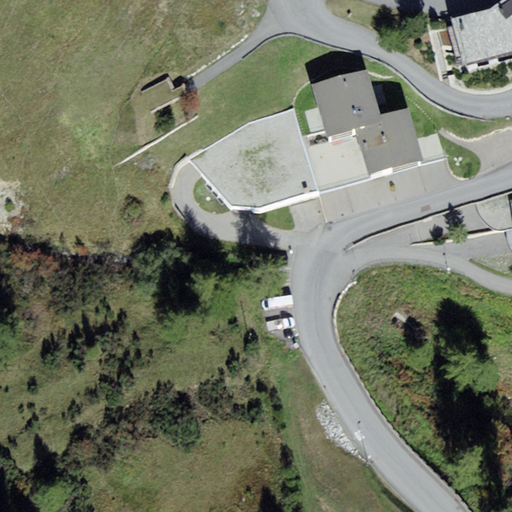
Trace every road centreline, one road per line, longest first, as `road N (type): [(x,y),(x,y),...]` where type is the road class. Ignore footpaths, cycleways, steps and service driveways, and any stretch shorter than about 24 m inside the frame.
road 1 (residential): [(511,177),(339,237),(319,254),(309,284),(319,345),(366,428),(446,511)]
road 2 (residential): [(295,0),(314,24),(380,50),(444,99),(480,109),(511,105)]
